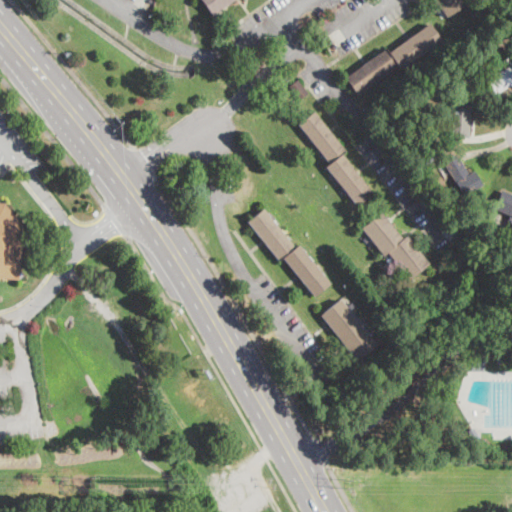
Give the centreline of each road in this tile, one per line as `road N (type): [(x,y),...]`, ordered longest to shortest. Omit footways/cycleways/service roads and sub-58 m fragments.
road 1 (primary): [(0,31),(160,239),(324,511)]
road 2 (residential): [(120,185),(223,113),(300,43)]
